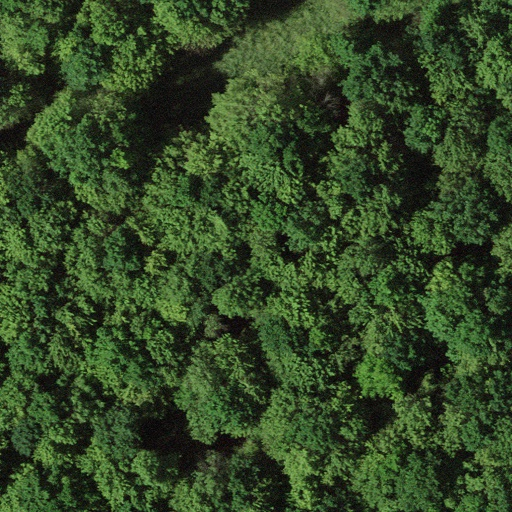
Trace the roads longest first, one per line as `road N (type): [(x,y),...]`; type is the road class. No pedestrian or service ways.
road 1 (motorway): [(0,82),(511,399)]
road 2 (motorway): [(511,247),(118,0)]
